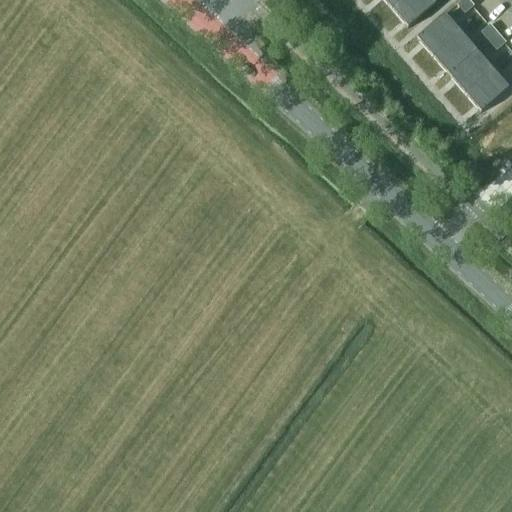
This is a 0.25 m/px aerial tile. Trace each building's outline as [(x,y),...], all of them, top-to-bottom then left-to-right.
[(380,0),(391,12),(404,0),(380,0)] [(429,0),(404,0),(391,12),(407,30),(435,6),(429,0)] [(462,0),(456,6),(464,15),(473,8),(473,7),(466,0),(462,0)] [(444,16),(416,41),(432,59),(460,35),(444,16)] [(489,26),(480,34),(488,43),(497,35),(489,26)] [(460,35),(432,59),(448,78),(476,53),(460,35)] [(497,35),(488,43),(496,52),(505,44),(497,35)] [(476,53),(448,78),(464,96),(492,72),(476,53)] [(492,72),(464,96),(480,115),(508,91),(508,90),(492,72)]
